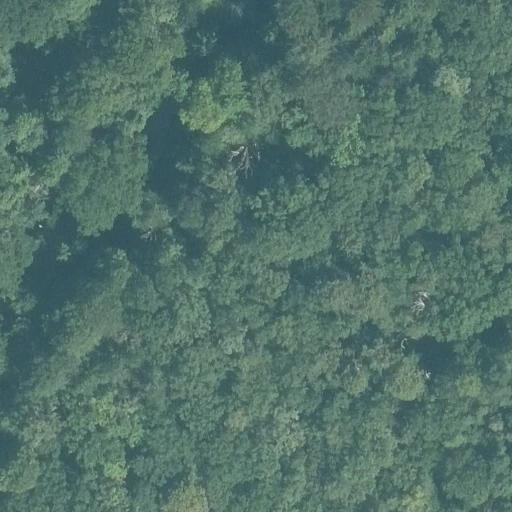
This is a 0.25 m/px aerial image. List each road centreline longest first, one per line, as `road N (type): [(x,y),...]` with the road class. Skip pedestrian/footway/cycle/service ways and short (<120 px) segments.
road 1 (tertiary): [(176,0),(0,254)]
road 2 (unknown): [(0,167),(124,0)]
